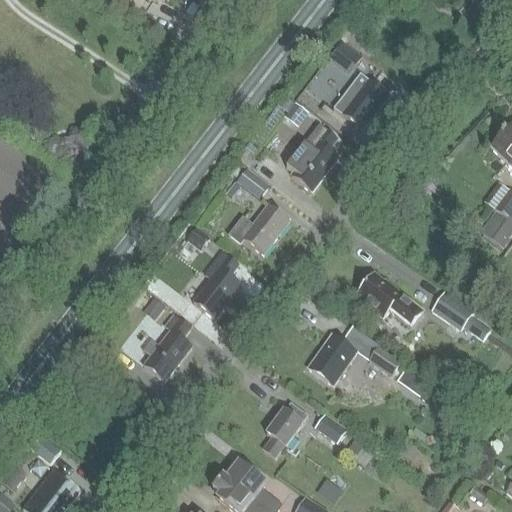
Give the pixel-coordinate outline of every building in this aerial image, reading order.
[(467,0),(477,9),(484,0),(467,0)] [(349,77),(361,61),(342,46),(329,62),(349,77)] [(360,78),(333,113),(341,118),(362,134),(389,100),(368,84),(360,78)] [(306,118),(294,109),(287,118),(299,128),(306,118)] [(319,128),(283,175),(311,196),(338,162),(328,154),(337,142),(319,128)] [(511,128),(489,151),(511,173),(511,128)] [(248,173),(227,199),(231,202),(242,189),(260,204),(270,191),(248,173)] [(494,214),(509,193),(498,186),(483,206),(494,214)] [(477,237),(501,254),(511,237),(511,195),(509,193),(494,214),(477,237)] [(289,225),(268,209),(253,229),(242,221),(227,240),(240,250),(244,245),(262,260),(289,225)] [(195,235),(187,245),(201,256),(209,245),(195,235)] [(192,307),(213,323),(240,288),(230,280),(238,269),(222,256),(204,278),(211,283),(192,307)] [(389,315),(410,332),(423,316),(395,293),(393,294),(374,279),(356,302),(383,323),(389,315)] [(153,302),(145,313),(156,321),(165,310),(153,302)] [(446,326),(452,316),(436,306),(430,316),(446,326)] [(474,317),(463,333),(482,346),(493,330),(474,317)] [(191,351),(181,344),(190,332),(173,319),(165,331),(170,335),(143,370),(164,386),(191,351)] [(308,373),(333,390),(356,357),(331,339),(308,373)] [(377,355),(369,367),(393,383),(401,371),(377,355)] [(404,374),(396,385),(408,393),(416,382),(404,374)] [(427,389),(418,402),(429,410),(438,397),(427,389)] [(302,428),(301,428),(307,420),(290,407),(284,415),(283,415),(266,438),(272,442),(263,454),(274,462),(283,451),(285,452),(302,428)] [(327,417),(315,434),(338,450),(350,433),(327,417)] [(44,440),(31,456),(49,470),(62,455),(44,440)] [(354,445),(349,454),(358,459),(363,450),(354,445)] [(22,455),(12,466),(19,472),(29,460),(22,455)] [(222,481),(261,511),(280,511),(282,509),(262,493),(265,489),(238,467),(225,483),(222,481)] [(0,487),(12,497),(25,481),(10,469),(0,481),(0,487)] [(67,511),(80,495),(53,474),(23,511),(67,511)] [(338,504),(347,483),(331,475),(321,497),(338,504)] [(261,511),(222,481),(212,493),(221,500),(218,504),(227,511),(261,511)] [(467,500),(482,511),(490,500),(475,489),(467,500)] [(0,499),(0,498),(0,511),(15,511),(16,511),(0,499)] [(321,511),(306,502),(298,511),(321,511)]
